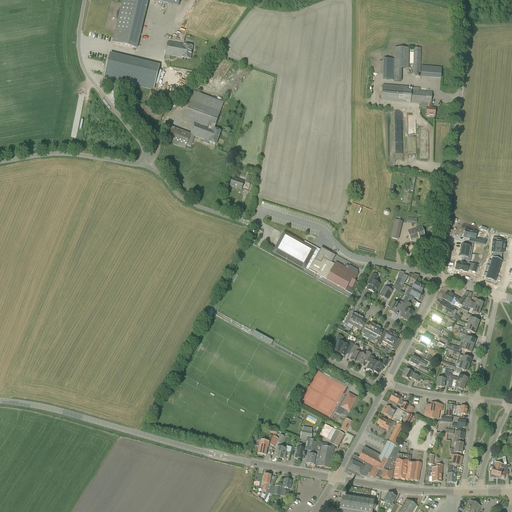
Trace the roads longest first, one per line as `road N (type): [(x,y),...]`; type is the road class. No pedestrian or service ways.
road 1 (tertiary): [(335,477),(0,402)]
road 2 (unclassified): [(440,261),(462,62),(459,0)]
road 3 (residential): [(439,275),(349,255),(321,229),(266,211),(247,223)]
road 4 (unclassified): [(145,166),(144,148),(83,67),(84,0)]
road 5 (unclassified): [(0,161),(66,153),(145,166)]
road 6 (tertiary): [(462,492),(335,477)]
